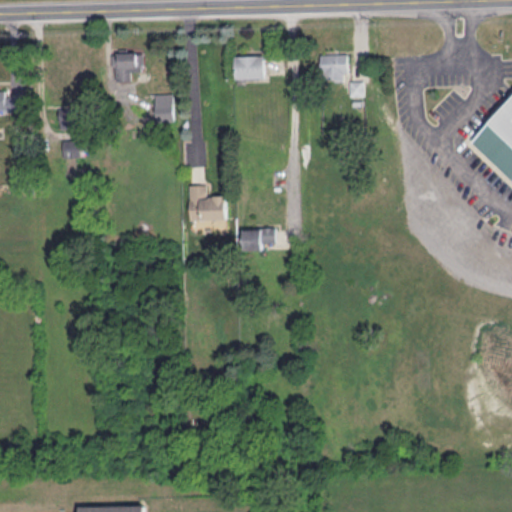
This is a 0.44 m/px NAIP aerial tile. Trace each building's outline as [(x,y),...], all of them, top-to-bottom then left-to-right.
[(134,80),(134,71),(145,71),(145,51),(114,51),(114,80),(134,80)] [(322,72),(330,72),(330,80),(349,80),(349,53),(322,53),(322,72)] [(267,78),(267,54),(237,54),(237,78),(267,78)] [(364,81),(352,81),(352,95),(365,95),(364,81)] [(0,90),(0,110),(26,110),(26,90),(0,90)] [(174,92),(156,92),(156,120),(174,120),(174,92)] [(511,98),(473,140),(511,177),(511,98)] [(75,127),(75,107),(60,108),(60,127),(75,127)] [(64,156),(89,156),(89,139),(64,139),(64,156)] [(209,183),(190,183),(190,219),(229,219),(229,194),(209,194),(209,183)] [(244,230),(244,251),(263,251),(263,243),(277,242),(277,236),(277,227),(261,227),(261,229),(244,230)]
